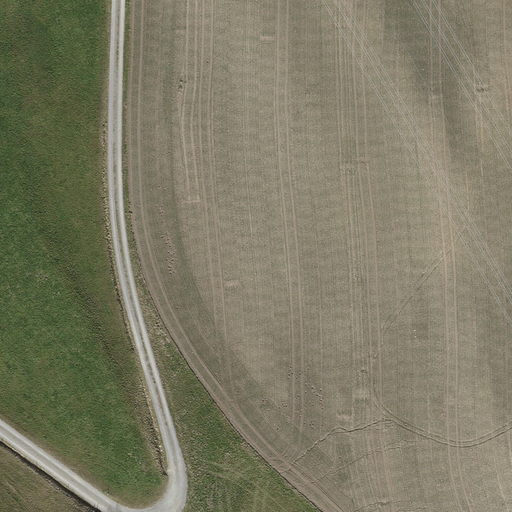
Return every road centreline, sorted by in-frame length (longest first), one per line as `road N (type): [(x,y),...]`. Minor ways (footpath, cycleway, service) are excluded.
road 1 (track): [(119,0),(115,194),(131,301),(176,474),(167,511)]
road 2 (track): [(111,511),(0,430)]
